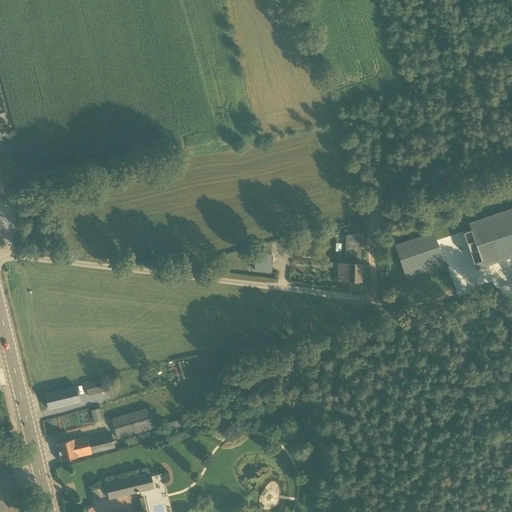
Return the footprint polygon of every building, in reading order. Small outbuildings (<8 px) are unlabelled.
[(8,130),(0,132),(0,151),(2,151),(3,158),(6,159),(10,159),(12,156),(10,149),(12,149),(11,142),(9,134),(8,130)] [(9,181),(5,163),(0,163),(0,173),(2,183),(9,181)] [(511,257),(511,208),(468,223),(469,230),(462,232),(475,270),(511,257)] [(445,268),(433,232),(394,245),(406,282),(445,268)] [(338,280),(360,281),(361,235),(345,236),(344,263),(338,263),(338,280)] [(273,274),(274,256),(256,255),(255,272),(273,274)] [(105,379),(84,384),(87,396),(107,391),(105,379)] [(44,394),(48,410),(79,402),(75,387),(44,394)] [(110,419),(116,440),(154,428),(148,408),(110,419)] [(102,421),(99,409),(90,411),(93,423),(102,421)] [(164,424),(166,433),(185,427),(183,419),(164,424)] [(163,435),(161,429),(152,431),(154,438),(163,435)] [(136,435),(138,441),(149,438),(148,432),(136,435)] [(114,448),(111,433),(87,439),(86,437),(56,444),(60,461),(114,448)] [(108,500),(153,489),(149,473),(104,484),(108,500)]
